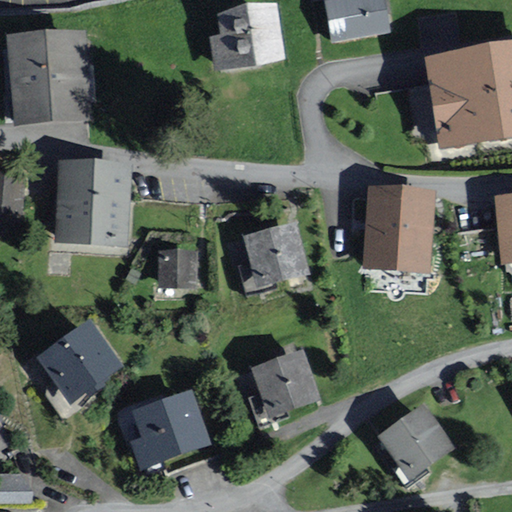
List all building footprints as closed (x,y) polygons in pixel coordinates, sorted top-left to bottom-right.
[(326,0),(333,39),(391,28),(385,0),(326,0)] [(286,64),(278,12),(218,21),(221,42),(210,43),(215,75),(286,64)] [(87,31),(9,36),(14,122),(92,117),(87,31)] [(511,46),(429,60),(443,145),(511,133),(511,46)] [(427,85),(411,88),(419,121),(435,118),(427,85)] [(61,167),(57,245),(130,249),(134,170),(61,167)] [(26,174),(0,171),(0,211),(23,213),(26,174)] [(367,266),(428,270),(433,193),(372,190),(367,266)] [(507,260),(511,259),(511,199),(501,200),(507,260)] [(247,235),(260,287),(306,275),(292,223),(247,235)] [(161,286),(197,286),(197,251),(161,251),(161,286)] [(37,357),(71,404),(124,365),(90,319),(37,357)] [(271,414),(317,398),(301,352),(255,368),(271,414)] [(144,467),(210,440),(190,391),(137,412),(148,437),(134,443),(144,467)] [(425,403),(379,435),(409,479),(455,447),(425,403)] [(0,419),(0,449),(13,441),(0,419)] [(33,476),(0,475),(0,502),(32,503),(33,476)]
